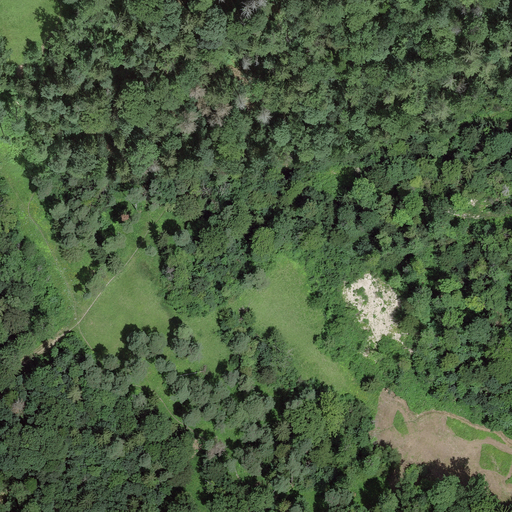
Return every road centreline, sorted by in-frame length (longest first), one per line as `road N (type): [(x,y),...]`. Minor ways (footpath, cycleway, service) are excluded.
road 1 (track): [(511,219),(328,178)]
road 2 (track): [(0,375),(76,320),(104,285)]
